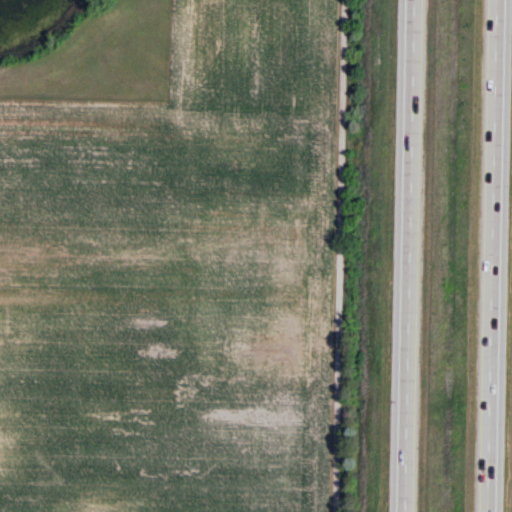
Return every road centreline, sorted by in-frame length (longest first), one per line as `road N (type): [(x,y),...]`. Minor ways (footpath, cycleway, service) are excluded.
road 1 (motorway): [(412,0),(402,511)]
road 2 (motorway): [(490,511),(498,0)]
